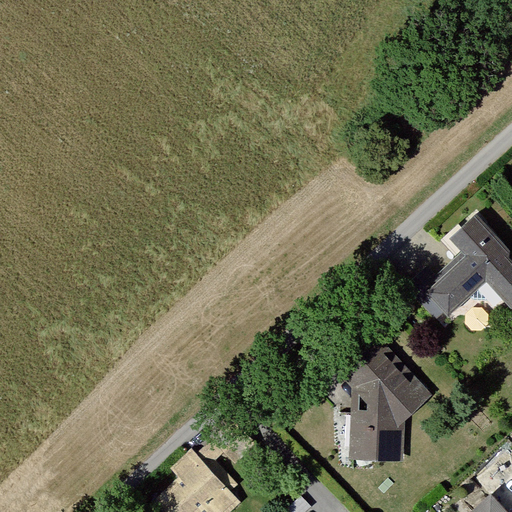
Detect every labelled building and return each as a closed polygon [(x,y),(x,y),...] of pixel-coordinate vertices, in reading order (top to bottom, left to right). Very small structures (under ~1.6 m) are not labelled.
[(511,251),(478,212),(450,236),(473,262),(438,292),(458,315),(497,282),(511,299),(511,251)] [(427,398),(368,335),(331,369),(347,387),(348,460),(398,459),(397,426),(427,398)] [(200,452),(194,446),(170,470),(178,479),(158,499),(172,511),(206,511),(208,511),(231,511),(241,502),(205,467),(225,446),(239,460),(256,443),(232,419),(200,452)] [(302,493),(287,505),(292,511),(309,511),(314,508),(302,493)] [(507,511),(492,494),(471,511),(507,511)]
